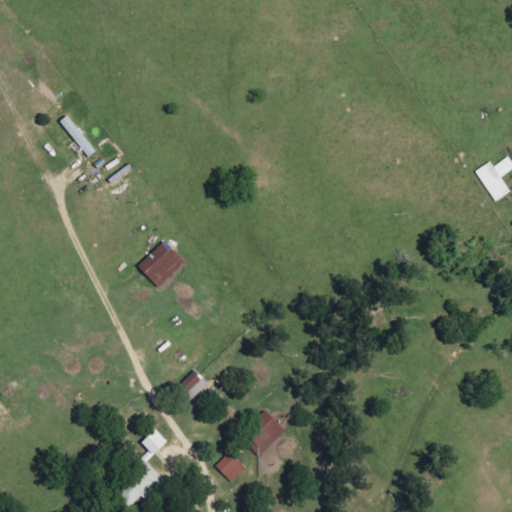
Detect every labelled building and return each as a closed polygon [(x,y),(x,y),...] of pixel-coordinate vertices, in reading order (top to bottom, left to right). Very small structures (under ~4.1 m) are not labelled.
[(89,158),(97,152),(67,117),(59,123),(89,158)] [(490,163),(475,172),(495,203),(510,193),(498,173),(511,164),(511,163),(508,158),(493,167),(490,163)] [(138,268),(159,289),(185,264),(164,242),(138,268)] [(260,455),(285,433),(266,412),(242,435),(260,455)] [(246,470),(230,453),(216,468),(233,484),(246,470)]
